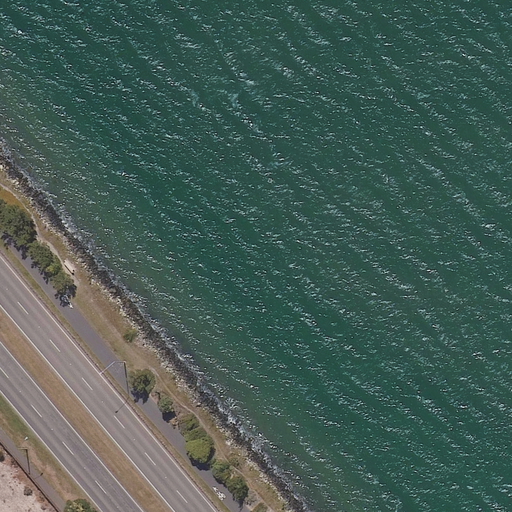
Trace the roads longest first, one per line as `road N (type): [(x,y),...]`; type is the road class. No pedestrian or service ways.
road 1 (secondary): [(0,279),(196,511)]
road 2 (secondary): [(119,511),(0,371)]
